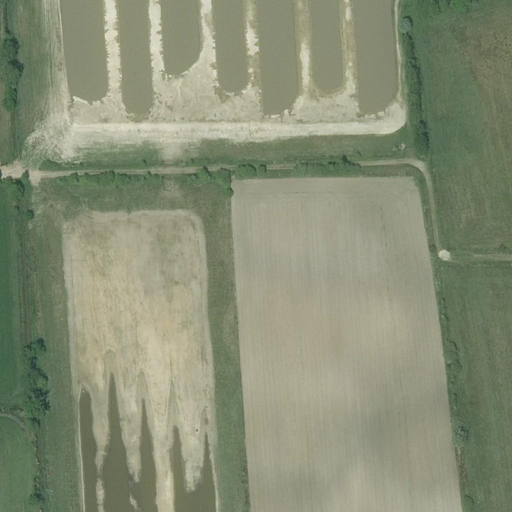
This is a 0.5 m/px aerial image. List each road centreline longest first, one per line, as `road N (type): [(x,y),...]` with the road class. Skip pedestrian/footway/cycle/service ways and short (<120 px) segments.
road 1 (track): [(278,166),(422,167),(444,249),(511,255)]
road 2 (unclassified): [(0,176),(278,166)]
road 3 (track): [(394,0),(411,163)]
